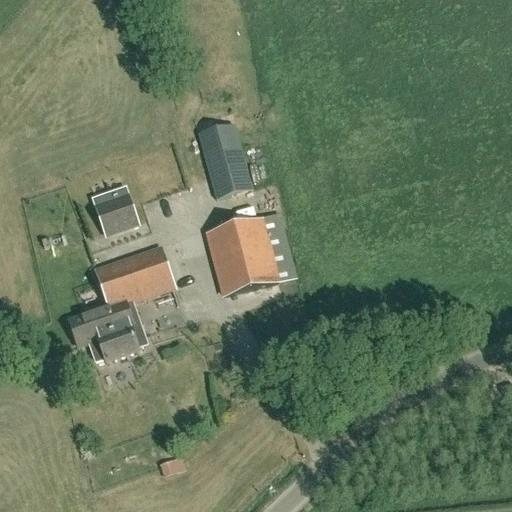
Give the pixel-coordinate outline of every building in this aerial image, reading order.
[(200,138),(217,204),(253,194),(236,128),(200,138)] [(126,191),(93,203),(106,238),(138,227),(126,191)] [(279,286),(262,225),(262,224),(208,238),(225,300),(279,286)] [(162,252),(95,275),(107,311),(69,324),(78,351),(100,343),(108,366),(141,355),(130,325),(129,326),(124,312),(176,293),(162,252)] [(168,480),(189,472),(184,459),(163,467),(168,480)]
